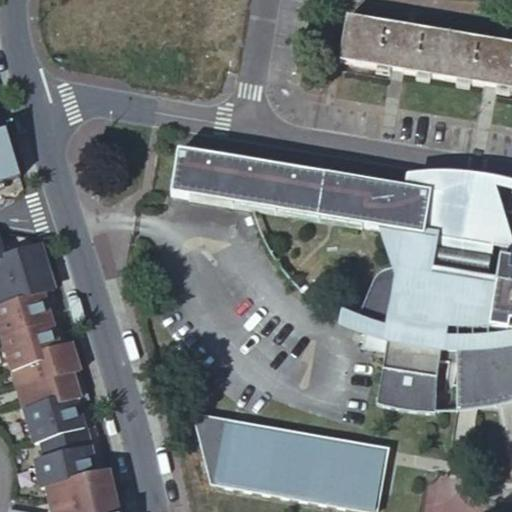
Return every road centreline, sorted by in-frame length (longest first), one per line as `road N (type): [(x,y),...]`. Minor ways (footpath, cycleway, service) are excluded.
road 1 (unknown): [(160,230),(284,391),(320,401),(347,379),(344,349),(320,308)]
road 2 (residential): [(154,511),(66,214)]
road 3 (residential): [(511,170),(243,124)]
road 4 (residential): [(243,124),(24,93)]
road 5 (unknown): [(320,308),(262,244),(200,223),(160,230)]
road 6 (residential): [(66,214),(24,93)]
road 7 (residential): [(243,124),(263,0)]
